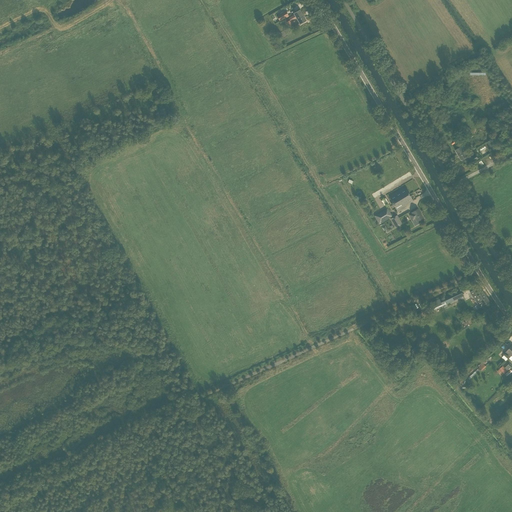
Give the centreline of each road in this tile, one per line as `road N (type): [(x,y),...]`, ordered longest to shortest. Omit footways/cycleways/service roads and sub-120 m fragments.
road 1 (unclassified): [(511,279),(343,0)]
road 2 (unclassified): [(186,404),(479,273)]
road 3 (tertiary): [(479,273),(317,0)]
